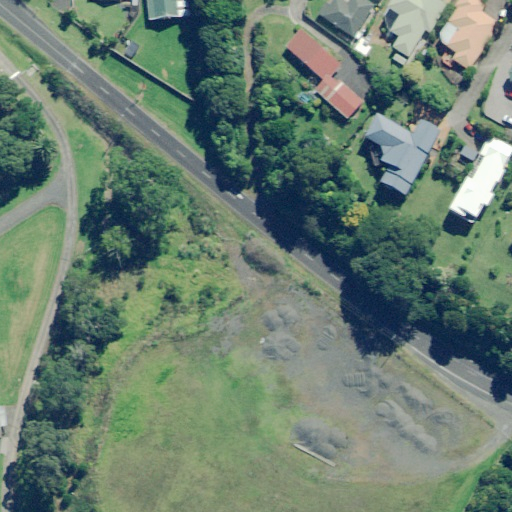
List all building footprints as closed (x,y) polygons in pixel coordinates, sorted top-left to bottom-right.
[(177,20),(175,0),(144,0),(146,23),(177,20)] [(372,8),(359,0),(349,0),(346,6),(335,0),(327,0),(317,16),(353,38),(372,8)] [(391,0),(376,26),(398,39),(391,50),(407,59),(423,32),(429,35),(445,7),(432,0),(391,0)] [(459,0),(453,10),(456,12),(439,37),(441,39),(438,44),(455,55),(451,61),(474,76),(481,65),(475,62),(498,26),(480,14),(485,6),(474,0),(459,0)] [(303,68),(318,50),(297,31),(281,49),(303,68)] [(338,88),(328,79),(338,67),(318,50),(303,68),(320,83),(312,92),(325,103),(338,88)] [(511,65),(503,82),(511,86),(511,65)] [(338,88),(325,103),(347,122),(363,103),(341,84),(338,88)] [(412,137),(375,118),(364,140),(387,152),(380,165),(388,169),(380,186),(405,198),(438,134),(419,124),(412,137)] [(488,196),(495,184),(497,185),(504,172),(502,171),(511,151),(511,150),(488,138),(479,156),(483,158),(470,183),(467,181),(449,214),(472,227),(482,208),(486,210),(493,198),(488,196)] [(7,406),(0,406),(0,441),(10,441),(7,406)]
